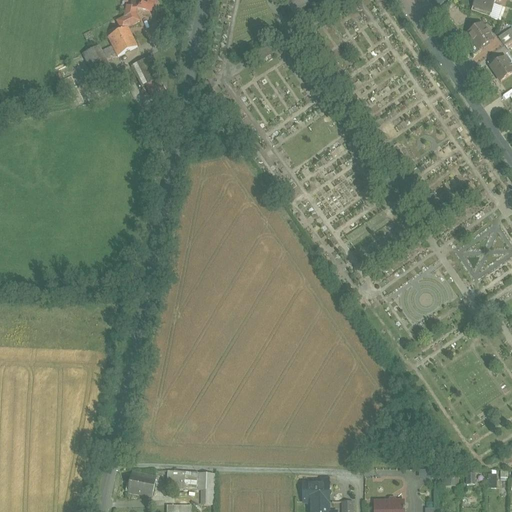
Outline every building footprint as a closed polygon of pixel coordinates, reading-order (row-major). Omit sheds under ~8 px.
[(153,0),(134,0),(133,9),(137,10),(151,12),(151,9),(153,8),(154,2),(153,1),(153,0)] [(283,0),(298,22),(332,0),(310,0),(307,2),(305,0),(283,0)] [(496,0),(476,0),(472,11),(490,18),(496,0)] [(133,9),(128,8),(125,19),(136,13),(136,14),(137,10),(133,9)] [(125,19),(118,22),(121,28),(118,29),(119,33),(109,38),(113,47),(117,56),(118,58),(138,48),(129,28),(140,22),(136,14),(136,13),(125,19)] [(482,25),(468,34),(475,44),(477,43),(482,49),(493,41),(482,25)] [(511,37),(508,32),(499,38),(504,46),(511,40),(511,37)] [(100,47),(83,55),(87,63),(104,55),(103,52),(100,47)] [(117,56),(113,47),(103,52),(104,55),(107,61),(117,56)] [(107,61),(104,55),(87,63),(99,86),(115,78),(107,61)] [(497,63),(491,67),(501,83),(511,75),(511,69),(511,68),(511,67),(511,66),(506,58),(497,63)] [(153,59),(134,68),(144,87),(162,78),(153,59)] [(199,474),(169,472),(168,484),(174,485),(174,490),(198,491),(198,490),(199,474)] [(216,476),(199,474),(198,490),(204,491),(204,500),(216,500),(216,476)] [(140,479),(133,477),(131,484),(127,484),(126,492),(152,497),(157,478),(141,475),(140,479)] [(444,476),(444,489),(458,489),(458,476),(444,476)] [(475,476),(467,476),(467,487),(475,487),(475,476)] [(488,476),(488,490),(497,490),(497,476),(488,476)] [(318,484),(304,484),(304,492),(304,504),(312,504),(311,511),(329,511),(329,486),(329,479),(321,479),(321,486),(318,486),(318,484)] [(353,511),(353,503),(343,503),(343,511),(353,511)] [(404,509),(404,503),(375,503),(375,511),(404,511),(405,511),(405,508),(404,509)]
